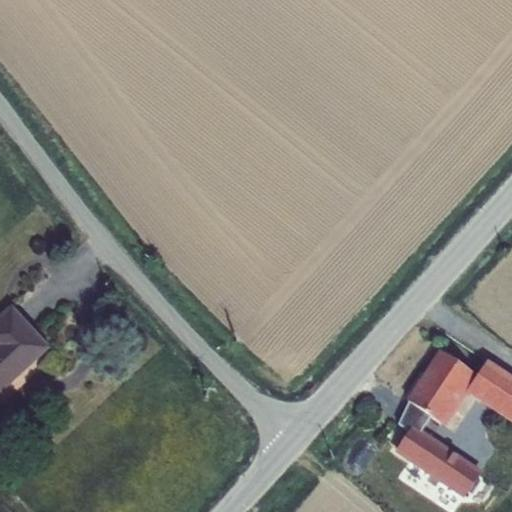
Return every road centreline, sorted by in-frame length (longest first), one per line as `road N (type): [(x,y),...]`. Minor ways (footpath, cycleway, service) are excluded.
road 1 (unclassified): [(0,105),(151,294),(294,439)]
road 2 (tertiary): [(511,196),(294,439)]
